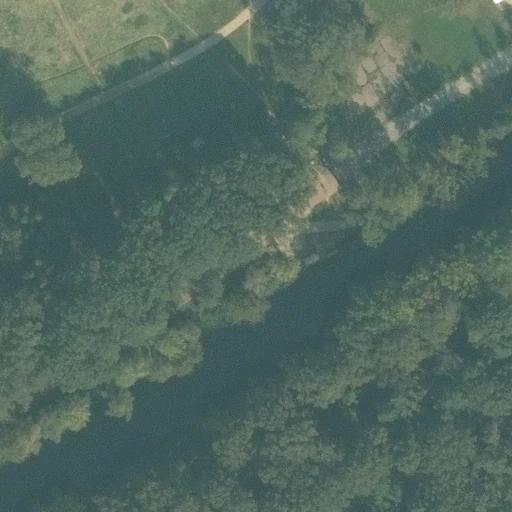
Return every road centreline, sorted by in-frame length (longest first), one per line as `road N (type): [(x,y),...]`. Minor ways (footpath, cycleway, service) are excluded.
road 1 (unclassified): [(0,407),(272,229)]
road 2 (track): [(0,152),(163,67)]
